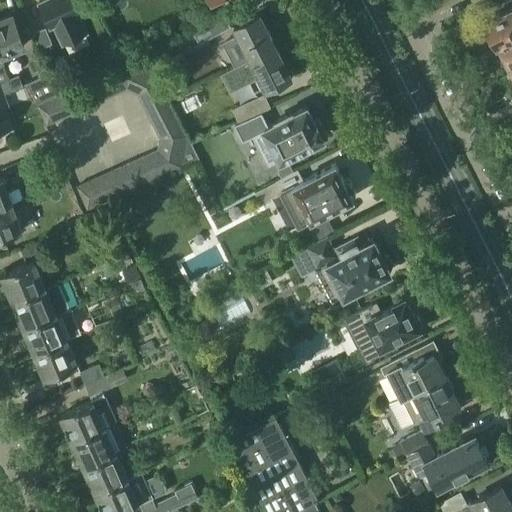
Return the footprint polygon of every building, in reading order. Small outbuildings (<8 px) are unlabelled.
[(83,12),(77,0),(45,0),(39,3),(50,27),(52,25),(62,47),(89,34),(80,13),(83,12)] [(500,46),(511,39),(511,7),(485,21),(490,32),(488,33),(487,37),(491,44),(495,45),(497,45),(498,47),(500,46)] [(250,59),(277,46),(260,14),(234,28),(250,59)] [(13,15),(0,19),(0,53),(1,55),(25,46),(13,15)] [(222,15),(193,31),(200,44),(229,27),(222,15)] [(52,45),(46,29),(35,33),(41,49),(52,45)] [(510,67),(511,69),(511,68),(511,39),(500,46),(504,54),(502,55),(502,63),(508,68),(510,67)] [(284,60),(277,46),(250,59),(223,73),(230,87),(252,77),(254,81),(260,78),(266,90),(292,77),(289,70),(293,68),(288,58),(284,60)] [(164,47),(146,56),(153,69),(170,60),(164,47)] [(1,55),(0,53),(0,82),(1,82),(1,83),(10,79),(3,59),(1,55)] [(140,97),(155,73),(135,64),(134,64),(132,63),(120,69),(128,89),(135,93),(140,97)] [(117,94),(128,89),(120,69),(108,74),(117,94)] [(58,96),(48,73),(27,83),(38,105),(50,99),(58,96)] [(167,95),(155,73),(140,97),(145,106),(167,95)] [(105,99),(117,94),(108,74),(97,79),(105,99)] [(24,87),(20,76),(10,79),(15,90),(24,87)] [(15,90),(10,79),(1,83),(1,82),(0,82),(0,97),(6,95),(5,94),(15,90)] [(93,105),(105,99),(97,79),(84,84),(93,105)] [(82,110),(93,105),(84,84),(73,89),(82,110)] [(70,115),(82,110),(73,89),(61,94),(70,115)] [(59,120),(70,115),(61,94),(58,96),(50,99),(59,120)] [(0,97),(0,140),(0,139),(0,123),(2,123),(0,118),(0,111),(10,108),(6,95),(0,97)] [(150,116),(172,105),(167,95),(145,106),(150,116)] [(269,109),(271,108),(264,96),(233,110),(239,123),(262,113),(269,109)] [(48,125),(59,120),(50,99),(38,105),(48,125)] [(177,115),(172,105),(150,116),(156,126),(177,115)] [(262,113),(239,123),(236,125),(244,141),(255,135),(270,165),(281,160),(281,161),(329,136),(320,118),(315,121),(308,107),(294,114),(293,112),(278,120),(278,122),(269,126),(262,113)] [(161,136),(194,148),(177,115),(156,126),(161,136)] [(200,159),(194,148),(161,136),(159,150),(188,165),(200,159)] [(158,178),(188,165),(159,150),(147,155),(158,178)] [(147,155),(136,160),(146,184),(158,178),(147,155)] [(135,188),(146,184),(136,160),(125,165),(135,188)] [(125,165),(113,170),(124,194),(135,188),(125,165)] [(352,195),(352,194),(348,185),(347,184),(346,184),(345,183),(343,183),(341,183),(333,165),(304,180),(299,169),(288,174),(277,180),(255,191),(261,202),(280,192),(297,226),(350,199),(351,198),(352,196),(352,195)] [(273,173),(277,180),(288,174),(285,167),(273,173)] [(112,199),(124,194),(113,170),(102,176),(112,199)] [(100,204),(112,199),(102,176),(90,181),(100,204)] [(0,208),(13,204),(3,177),(0,178),(0,208)] [(88,209),(100,204),(90,181),(78,186),(88,209)] [(13,204),(0,208),(0,239),(23,231),(13,204)] [(315,240),(334,230),(329,219),(310,229),(315,240)] [(391,270),(390,268),(392,268),(393,262),(390,255),(384,254),(383,254),(370,229),(335,247),(328,234),(307,244),(319,266),(316,268),(333,301),(349,293),(350,295),(356,296),(362,293),(364,287),(363,285),(391,270)] [(21,249),(24,257),(41,251),(38,242),(21,249)] [(14,301),(47,288),(35,260),(2,274),(14,301)] [(137,278),(132,266),(122,271),(127,282),(137,278)] [(266,266),(253,273),(261,288),(274,281),(266,266)] [(141,279),(131,282),(133,287),(141,290),(145,288),(141,279)] [(263,293),(257,282),(250,286),(255,297),(263,293)] [(47,288),(14,301),(24,327),(57,313),(68,308),(58,283),(47,288)] [(407,300),(378,315),(372,304),(352,315),(358,326),(350,330),(366,361),(387,351),(384,346),(421,327),(420,326),(422,321),(417,313),(413,313),(407,300)] [(24,327),(35,353),(68,339),(86,331),(75,306),(68,308),(57,313),(24,327)] [(68,339),(35,353),(46,379),(79,365),(68,339)] [(414,392),(415,395),(447,379),(437,359),(443,357),(434,339),(384,364),(401,398),(403,397),(414,392)] [(105,375),(99,363),(80,371),(85,383),(105,375)] [(322,389),(346,377),(343,370),(319,382),(322,389)] [(102,390),(113,385),(108,374),(105,375),(85,383),(90,395),(102,390)] [(460,404),(447,379),(415,395),(414,392),(403,397),(415,420),(421,417),(427,428),(451,416),(448,410),(460,404)] [(62,417),(72,440),(115,421),(102,390),(90,395),(92,398),(60,412),(62,417)] [(154,405),(157,412),(172,405),(168,398),(154,405)] [(268,511),(290,511),(315,499),(318,497),(276,414),(230,438),(268,511)] [(127,446),(115,421),(72,440),(83,465),(116,451),(127,446)] [(392,445),(398,457),(408,452),(428,441),(422,428),(400,439),(401,440),(392,445)] [(428,441),(408,452),(421,477),(432,472),(438,485),(490,459),(488,456),(491,454),(486,443),(482,444),(476,432),(436,453),(430,441),(428,441)] [(148,437),(134,444),(137,452),(152,445),(148,437)] [(83,465),(94,491),(127,476),(116,451),(83,465)] [(141,470),(127,476),(94,491),(96,494),(93,496),(99,509),(102,507),(103,511),(115,511),(140,501),(143,509),(156,504),(141,470)] [(143,509),(142,510),(143,511),(166,511),(178,507),(199,498),(192,482),(175,489),(177,494),(156,504),(143,509)] [(511,511),(511,505),(501,485),(471,500),(477,511),(511,511)] [(342,495),(339,489),(329,494),(334,504),(340,501),(342,495)] [(462,489),(439,501),(444,511),(448,511),(468,502),(462,489)] [(321,511),(315,499),(290,511),(321,511)]
